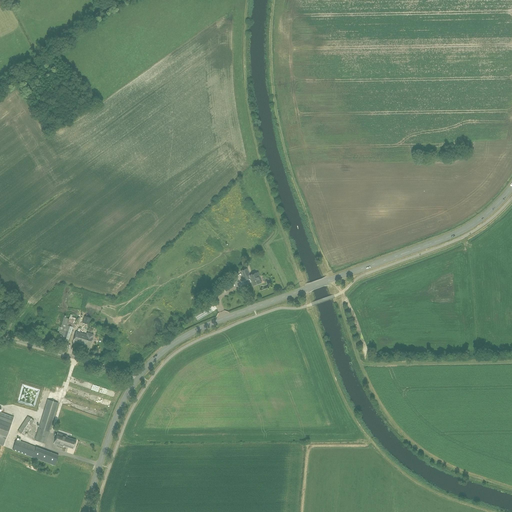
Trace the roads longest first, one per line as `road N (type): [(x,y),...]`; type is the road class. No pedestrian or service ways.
road 1 (tertiary): [(138,376),(194,332),(454,234),(511,185)]
road 2 (track): [(247,0),(245,80),(256,141),(310,305)]
road 3 (track): [(495,511),(421,484),(362,430),(310,305)]
road 4 (track): [(359,361),(511,362)]
road 5 (tertiary): [(85,511),(115,415),(138,376)]
road 6 (unclassified): [(138,376),(0,337)]
road 7 (track): [(0,85),(75,31),(103,0)]
